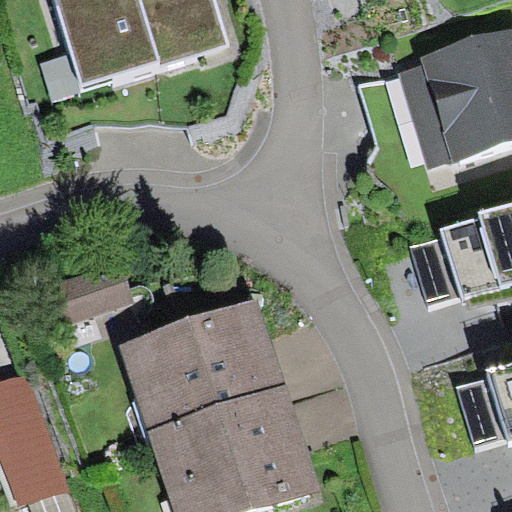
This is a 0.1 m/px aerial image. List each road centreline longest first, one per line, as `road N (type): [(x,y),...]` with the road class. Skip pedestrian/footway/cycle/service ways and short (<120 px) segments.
road 1 (residential): [(273,221),(330,294),(354,341),(404,511)]
road 2 (residential): [(0,231),(88,195),(216,199),(273,221)]
road 3 (residential): [(288,0),(298,32),(298,166),(273,221)]
